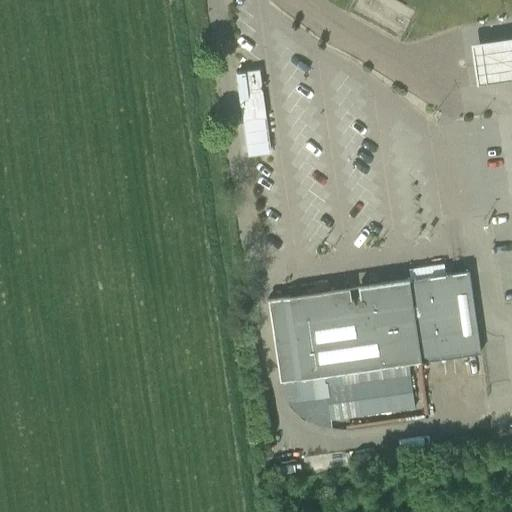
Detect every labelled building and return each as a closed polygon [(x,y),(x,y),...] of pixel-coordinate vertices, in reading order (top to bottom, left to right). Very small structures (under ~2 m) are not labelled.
[(511,27),(468,33),(474,74),(511,68),(511,27)] [(266,86),(243,90),(250,139),(273,135),(266,86)] [(374,272),(375,281),(405,279),(404,270),(374,272)] [(407,279),(407,280),(419,360),(479,351),(467,270),(407,279)] [(419,360),(407,280),(366,286),(369,301),(331,306),(330,302),(291,308),(289,295),(267,299),(279,381),(419,360)]
